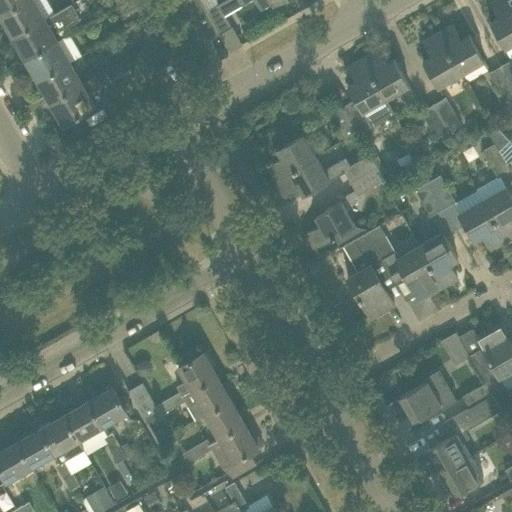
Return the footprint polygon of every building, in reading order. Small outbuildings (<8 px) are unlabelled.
[(0,0),(0,11),(2,14),(26,0),(0,0)] [(34,0),(26,0),(2,14),(14,36),(45,18),(34,0)] [(133,0),(127,0),(119,5),(124,13),(137,6),(133,0)] [(207,40),(219,33),(207,11),(200,0),(185,0),(207,40)] [(225,0),(218,4),(225,15),(249,0),(257,0),(262,8),(276,0),(225,0)] [(499,17),(490,21),(505,47),(511,42),(511,5),(509,0),(493,0),(490,2),(499,17)] [(57,40),(53,34),(81,18),(72,2),(45,18),(14,36),(26,57),(57,40)] [(207,11),(219,33),(231,26),(225,15),(218,4),(207,11)] [(438,32),(461,72),(484,59),(470,33),(461,38),(453,23),(438,32)] [(135,34),(143,48),(149,45),(162,67),(173,60),(152,24),(135,34)] [(459,73),(461,72),(438,32),(423,41),(431,55),(423,60),(438,86),(459,73)] [(39,79),(69,61),(57,40),(26,57),(39,79)] [(162,67),(149,45),(143,48),(139,51),(151,73),(162,67)] [(386,97),(409,84),(394,58),(386,63),(377,48),(363,57),(386,97)] [(355,98),(343,105),(358,132),(371,124),(372,127),(395,114),(386,97),(363,57),(348,65),(356,80),(348,85),(355,98)] [(511,57),(501,64),(511,82),(511,57)] [(43,94),(48,103),(82,83),(69,61),(39,79),(46,92),(43,94)] [(511,82),(501,64),(489,71),(511,111),(511,82)] [(48,103),(53,111),(56,109),(64,123),(95,105),(87,93),(101,85),(95,75),(82,83),(48,103)] [(446,95),(433,103),(449,130),(461,122),(446,95)] [(449,130),(433,103),(421,110),(436,137),(449,130)] [(343,105),(330,112),(340,129),(345,139),(358,132),(343,105)] [(495,125),(488,129),(495,141),(499,149),(509,139),(506,135),(500,130),(495,125)] [(267,164),(276,179),(316,156),(303,132),(277,148),(282,156),(267,164)] [(498,176),(500,175),(510,169),(499,149),(495,141),(482,149),(498,176)] [(343,168),(351,181),(377,166),(370,153),(343,168)] [(330,179),(316,156),(276,179),(284,194),(299,186),(304,194),(330,179)] [(377,166),(351,181),(358,193),(385,178),(377,166)] [(491,248),(506,239),(483,199),(462,211),(440,172),(427,180),(455,228),(465,222),(474,238),(483,233),(491,248)] [(506,239),(511,236),(511,196),(500,175),(498,176),(477,188),(483,199),(506,239)] [(445,234),(455,228),(427,180),(415,187),(440,232),(442,236),(445,234)] [(355,224),(342,200),(316,215),(320,223),(306,232),(315,247),(334,236),(340,245),(339,246),(340,247),(354,239),(367,231),(371,229),(355,224)] [(367,231),(382,258),(395,281),(406,274),(396,258),(393,252),(378,225),(371,229),(367,231)] [(382,258),(367,231),(354,239),(369,264),(371,263),(372,264),(382,258)] [(419,244),(443,285),(458,277),(449,262),(458,257),(445,234),(442,236),(440,232),(419,244)] [(419,299),(443,285),(419,244),(396,258),(406,274),(419,299)] [(371,263),(369,264),(365,266),(348,276),(371,317),(395,303),(372,264),(371,263)] [(469,352),(492,392),(505,384),(500,376),(511,368),(511,342),(500,321),(476,334),(482,345),(469,352)] [(182,394),(183,394),(216,375),(203,352),(204,351),(204,350),(178,365),(179,366),(180,365),(187,378),(176,384),(180,391),(182,394)] [(206,413),(230,399),(217,376),(218,375),(218,374),(216,375),(183,394),(182,394),(185,400),(196,418),(206,413)] [(440,401),(450,395),(438,374),(428,380),(400,395),(414,419),(441,403),(440,401)] [(145,417),(158,409),(156,405),(142,381),(129,389),(145,417)] [(463,395),(469,406),(492,393),(485,382),(463,395)] [(103,424),(127,410),(113,385),(111,386),(112,387),(89,400),(88,399),(103,424)] [(168,397),(174,406),(185,400),(182,394),(180,391),(168,397)] [(443,470),(470,454),(473,453),(466,441),(463,443),(461,439),(467,435),(464,429),(501,408),(492,393),(469,406),(444,420),(452,434),(430,447),(443,470)] [(156,405),(158,409),(161,414),(174,406),(168,397),(156,405)] [(219,436),(244,422),(231,399),(232,399),(231,398),(230,399),(206,413),(219,436)] [(64,413),(79,438),(103,424),(88,399),(87,399),(88,401),(65,414),(64,413)] [(40,427),(55,452),(60,462),(56,464),(63,477),(72,472),(91,460),(79,438),(64,413),(64,414),(41,428),(41,426),(40,427)] [(208,443),(211,448),(223,467),(232,475),(256,462),(250,451),(263,444),(255,429),(250,432),(244,423),(245,423),(245,422),(244,422),(219,436),(210,442),(208,443)] [(31,466),(53,453),(55,452),(40,427),(40,428),(18,441),(17,440),(16,440),(31,466)] [(110,449),(119,445),(111,432),(103,437),(110,449)] [(195,445),(201,454),(211,448),(208,443),(210,442),(208,438),(195,445)] [(16,440),(17,442),(0,451),(0,469),(6,480),(31,466),(16,440)] [(119,445),(126,457),(134,452),(127,441),(119,445)] [(110,449),(118,462),(116,463),(124,476),(130,472),(123,459),(126,457),(119,445),(110,449)] [(201,454),(195,445),(183,452),(188,461),(201,454)] [(455,491),(456,493),(483,477),(470,454),(443,470),(448,480),(446,481),(452,493),(455,491)] [(63,477),(68,484),(70,489),(75,486),(79,484),(72,472),(63,477)] [(226,486),(234,499),(244,493),(236,481),(226,486)] [(103,485),(85,495),(95,511),(99,511),(114,503),(103,485)] [(511,487),(501,493),(507,503),(511,500),(511,487)] [(250,505),(244,493),(234,499),(240,510),(244,508),(245,508),(250,505)] [(112,510),(112,511),(144,511),(139,503),(134,506),(130,499),(112,510)] [(16,508),(18,511),(29,511),(34,509),(29,500),(16,508)] [(278,511),(274,503),(273,504),(274,505),(261,511),(278,511)]
